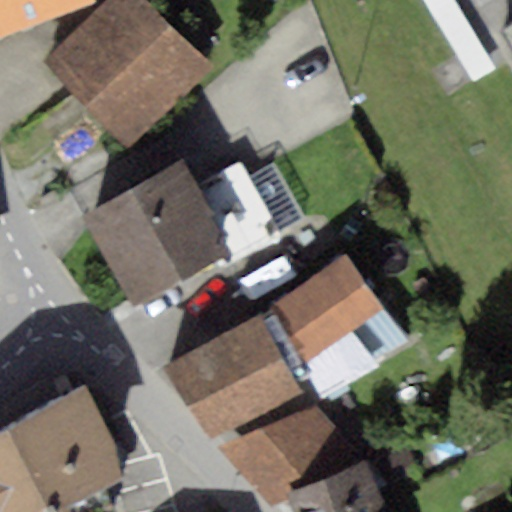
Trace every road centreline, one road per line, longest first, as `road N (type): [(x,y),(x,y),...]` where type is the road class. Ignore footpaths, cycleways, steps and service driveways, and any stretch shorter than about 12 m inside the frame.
road 1 (residential): [(235,511),(127,383),(46,320)]
road 2 (residential): [(46,320),(0,205)]
